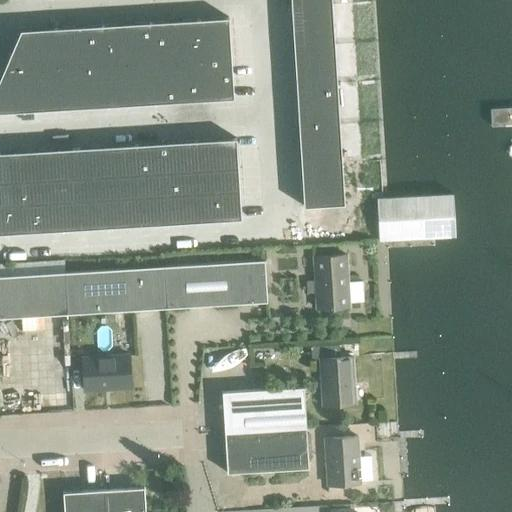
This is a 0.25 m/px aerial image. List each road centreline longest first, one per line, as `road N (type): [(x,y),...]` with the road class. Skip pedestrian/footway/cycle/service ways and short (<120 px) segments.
road 1 (unclassified): [(181,432),(0,441)]
road 2 (unknown): [(186,0),(198,169)]
